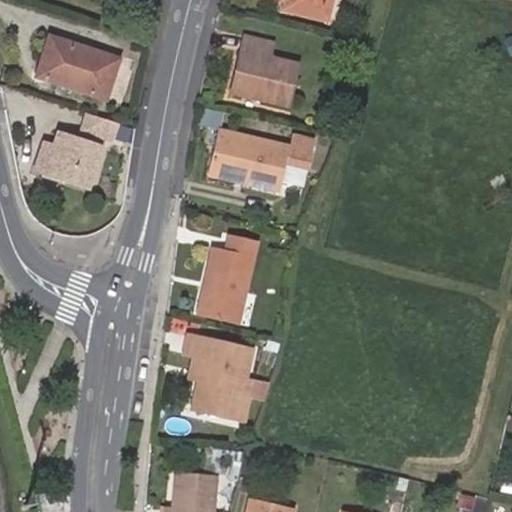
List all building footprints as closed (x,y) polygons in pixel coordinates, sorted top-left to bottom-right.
[(234,25),(224,84),(284,94),(291,51),(258,45),(261,30),(234,25)] [(98,56),(45,36),(31,71),(98,97),(110,66),(97,61),(98,56)] [(217,108),(197,105),(195,122),(211,124),(211,121),(215,122),(217,108)] [(307,158),(312,130),(289,126),(287,137),(215,126),(209,162),(246,167),(245,175),(280,181),(284,154),(307,158)] [(48,156),(39,153),(32,172),(83,190),(97,150),(55,136),(50,149),(48,156)] [(42,146),(39,153),(48,156),(50,149),(42,146)] [(246,167),(209,162),(208,170),(245,175),(246,167)] [(217,280),(210,310),(241,318),(256,255),(216,245),(209,278),(217,280)] [(199,307),(210,310),(217,280),(209,278),(206,277),(199,307)] [(205,370),(203,377),(196,407),(233,415),(239,388),(248,390),(252,376),(246,375),(252,345),(191,331),(188,350),(198,352),(194,368),(205,370)] [(193,374),(203,377),(205,370),(194,368),(193,374)] [(203,511),(209,482),(171,475),(164,510),(163,511),(203,511)] [(237,511),(282,511),(283,511),(239,503),(237,511)]
